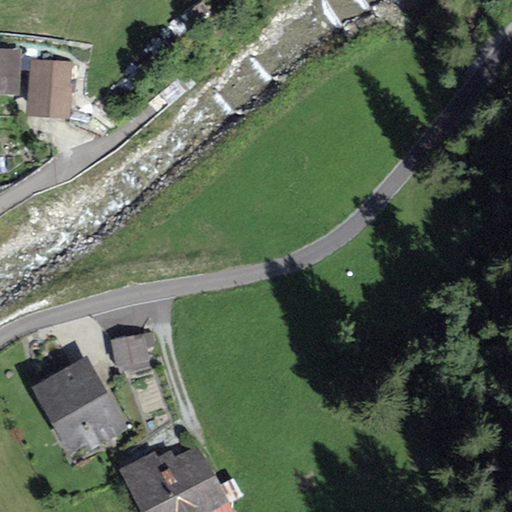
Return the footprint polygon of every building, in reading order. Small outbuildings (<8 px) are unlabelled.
[(0,97),(18,98),(21,51),(0,49),(0,97)] [(69,84),(71,64),(31,60),(25,117),(68,121),(72,84),(69,84)] [(151,366),(148,351),(155,349),(152,333),(110,342),(116,369),(119,368),(120,373),(151,366)] [(128,429),(85,356),(28,389),(67,455),(84,446),(88,453),(128,429)] [(219,486),(197,445),(174,457),(171,450),(157,457),(154,452),(117,471),(138,511),(233,511),(229,505),(219,486)] [(219,486),(229,505),(243,497),(233,478),(219,486)]
